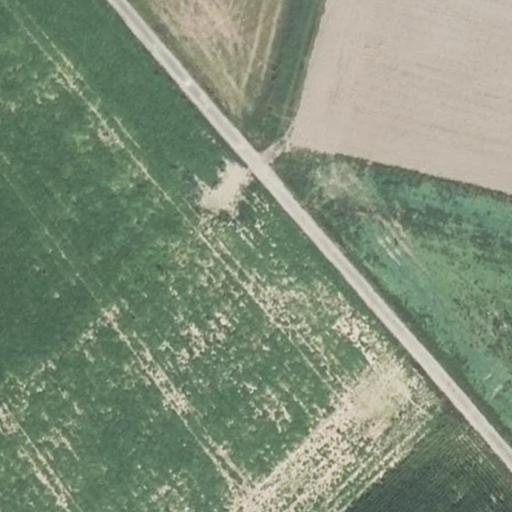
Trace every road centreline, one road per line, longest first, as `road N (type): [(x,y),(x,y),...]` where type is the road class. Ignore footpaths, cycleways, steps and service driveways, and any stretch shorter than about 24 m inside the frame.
road 1 (track): [(511,449),(135,0)]
road 2 (track): [(276,167),(319,0)]
